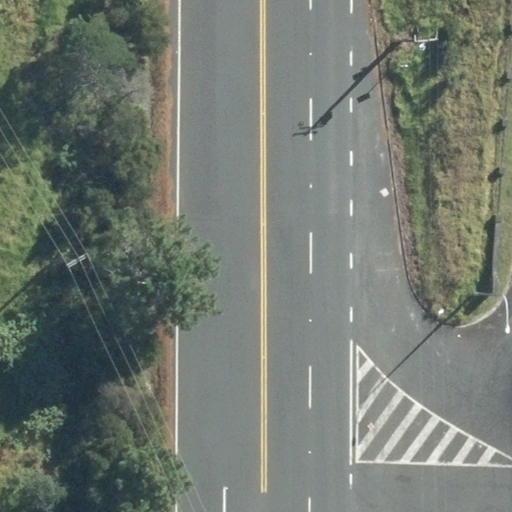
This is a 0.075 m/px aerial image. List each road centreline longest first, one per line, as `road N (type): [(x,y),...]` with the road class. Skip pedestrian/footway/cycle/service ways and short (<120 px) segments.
road 1 (secondary): [(264,72),(379,402),(415,459),(467,511)]
road 2 (secondary): [(265,511),(264,72)]
